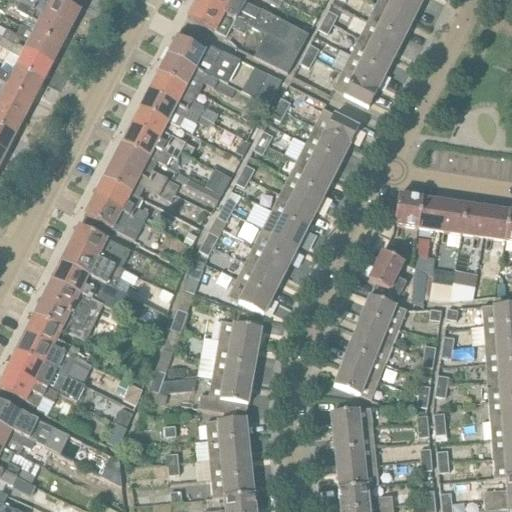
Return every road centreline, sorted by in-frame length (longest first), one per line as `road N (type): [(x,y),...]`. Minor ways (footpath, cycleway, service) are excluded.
road 1 (residential): [(297,511),(292,385),(312,323),(390,173)]
road 2 (residential): [(0,263),(142,0)]
road 3 (residential): [(390,173),(482,0)]
road 4 (residential): [(511,191),(390,173)]
